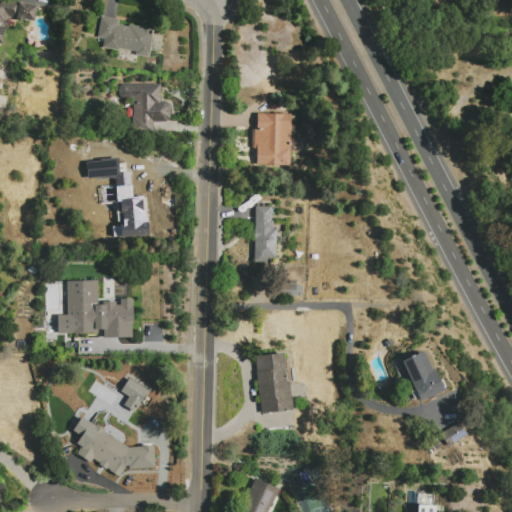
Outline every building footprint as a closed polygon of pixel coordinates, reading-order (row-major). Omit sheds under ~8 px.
[(0,0),(6,0),(37,5),(34,22),(9,17),(7,27),(6,27),(2,46),(0,45),(0,0)] [(148,58),(136,56),(136,52),(103,47),(104,38),(97,37),(100,17),(118,20),(118,25),(128,27),(128,25),(140,27),(141,22),(154,24),(148,58)] [(154,134),(133,134),(132,97),(122,97),(119,96),(119,87),(122,85),(160,84),(161,102),(166,102),(169,105),(169,118),(166,122),(153,122),(154,134)] [(256,165),(257,151),(254,151),(254,129),(257,130),(257,114),(259,114),(291,115),(289,166),(256,165)] [(120,158),(127,215),(129,215),(132,237),(104,240),(104,238),(100,238),(98,227),(102,226),(101,219),(99,219),(94,177),(87,178),(85,160),(89,159),(89,160),(97,160),(97,159),(107,158),(107,160),(120,158)] [(255,208),(271,208),(271,221),(273,221),(273,229),(276,229),(275,260),(267,259),(267,263),(254,263),(255,208)] [(98,281),(98,316),(103,316),(103,319),(131,318),(131,338),(98,339),(98,334),(74,334),(74,318),(66,318),(66,282),(98,281)] [(302,286),(302,296),(296,296),(296,297),(280,297),(281,284),(289,284),(289,281),(296,281),(296,282),(296,286),(302,286)] [(428,397),(420,401),(418,398),(414,399),(410,391),(415,389),(413,387),(409,389),(404,378),(409,375),(402,361),(423,351),(432,371),(434,370),(443,390),(436,394),(437,396),(429,400),(428,397)] [(262,413),(255,357),(283,353),(287,382),(289,382),(292,410),(262,413)] [(147,390),(127,378),(119,392),(127,397),(122,406),(134,413),(147,390)] [(466,435),(449,447),(441,434),(458,423),(466,435)] [(128,448),(140,447),(140,446),(153,446),(154,468),(128,469),(128,466),(126,466),(119,476),(93,459),(90,463),(78,454),(95,427),(128,448)] [(239,511),(255,479),(279,490),(268,511),(239,511)]
